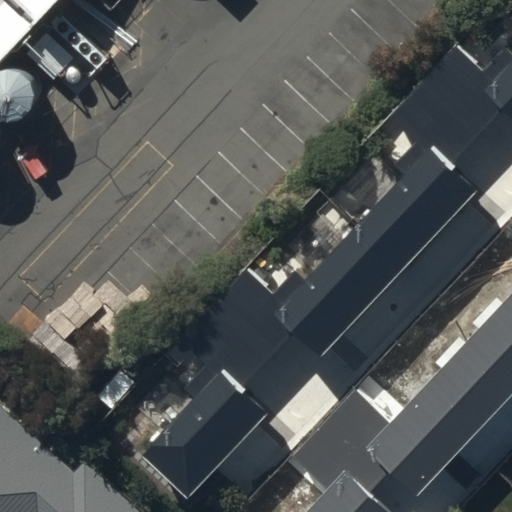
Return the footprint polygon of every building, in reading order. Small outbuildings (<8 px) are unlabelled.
[(0,0),(0,68),(63,0),(0,0)] [(219,375),(145,453),(187,493),(511,149),(511,53),(495,72),(459,38),(393,108),(429,143),(275,306),(243,276),(182,340),(219,375)] [(14,125),(17,125),(21,125),(23,125),(25,124),(28,123),(30,123),(32,122),(34,120),(35,119),(37,117),(38,116),(40,114),(41,112),(42,110),(43,108),(44,106),(44,103),(44,101),(44,99),(44,97),(44,95),(43,92),(43,90),(42,88),(41,86),(40,84),(38,83),(37,81),(35,79),(33,78),(31,77),(29,76),(27,75),(25,74),(23,74),(21,74),(18,74),(16,74),(14,74),(12,74),(9,75),(7,76),(5,77),(4,78),(2,80),(0,81),(0,117),(1,118),(2,119),(4,121),(6,122),(8,123),(10,124),(12,124),(14,125)] [(336,490),(314,511),(394,511),(511,387),(511,219),(509,223),(511,226),(511,294),(391,421),(359,391),(298,455),(336,490)] [(75,461),(0,394),(0,511),(148,511),(150,510),(84,450),(75,461)]
